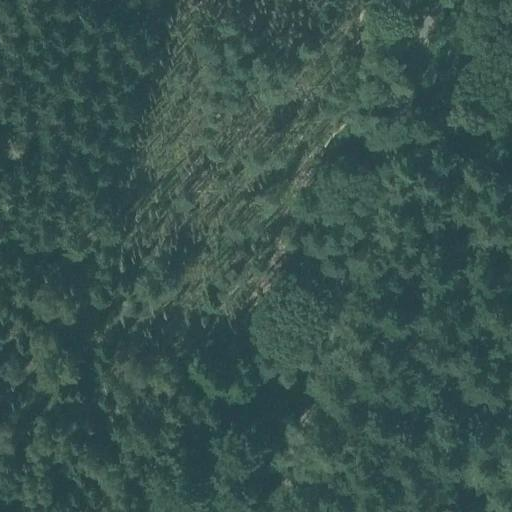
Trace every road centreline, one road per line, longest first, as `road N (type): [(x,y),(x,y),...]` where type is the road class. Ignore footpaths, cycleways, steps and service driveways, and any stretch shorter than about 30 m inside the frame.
road 1 (unclassified): [(277,511),(431,0)]
road 2 (track): [(0,220),(25,237),(87,240),(155,62),(163,0)]
